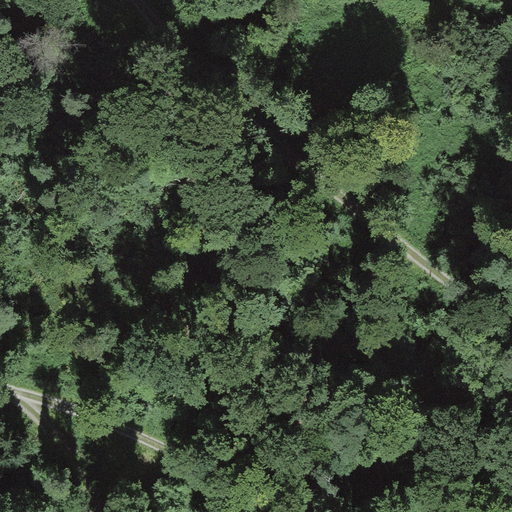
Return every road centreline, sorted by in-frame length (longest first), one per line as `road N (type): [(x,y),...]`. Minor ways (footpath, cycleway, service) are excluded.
road 1 (track): [(137,0),(254,129),(408,249),(511,317)]
road 2 (track): [(0,389),(145,439),(290,511)]
road 3 (track): [(88,511),(37,399)]
road 4 (track): [(101,511),(111,489),(146,466),(199,463)]
